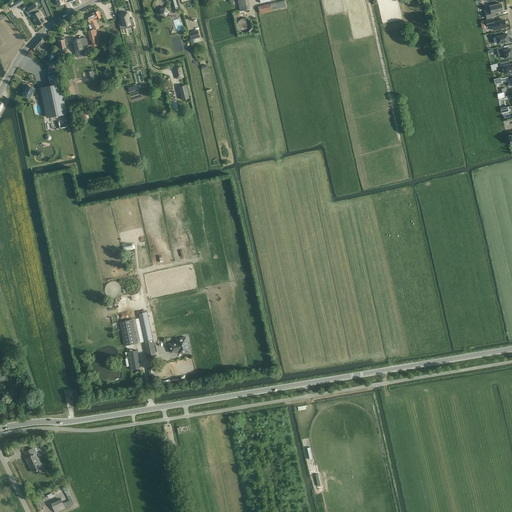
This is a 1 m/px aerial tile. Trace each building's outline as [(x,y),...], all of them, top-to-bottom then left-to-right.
[(22,0),(18,0),(11,4),(13,8),(24,2),(22,0)] [(237,0),(239,7),(240,11),(250,9),(250,5),(248,0),(237,0)] [(285,1),(259,5),(260,12),(286,8),(285,1)] [(490,6),(491,10),(485,12),(487,18),(496,16),(495,13),(503,11),(501,3),(491,6),(490,6)] [(36,22),(39,26),(46,21),(35,4),(28,8),(35,19),(34,20),(35,22),(36,22)] [(160,15),(166,17),(169,12),(166,7),(160,8),(160,15)] [(91,40),(93,47),(100,45),(98,38),(96,29),(100,28),(96,20),(101,18),(98,11),(87,16),(90,23),(93,30),(89,30),(91,40)] [(119,22),(121,29),(125,27),(124,26),(130,24),(130,26),(135,25),(133,18),(130,19),(128,12),(120,14),(122,21),(119,22)] [(252,25),(252,23),(252,22),(250,20),(249,19),(248,18),(247,18),(245,17),(244,17),(242,18),(241,18),(240,19),(239,20),(238,22),(237,23),(237,25),(237,26),(238,28),(238,29),(239,30),(240,31),(241,32),(243,32),(244,32),(246,32),(247,32),(249,31),(250,30),(251,30),(251,28),(252,27),(252,25)] [(493,26),(494,30),(506,28),(506,26),(507,26),(506,21),(505,22),(504,20),(494,22),(494,19),(486,21),(487,28),(493,26)] [(191,40),(200,38),(198,30),(189,33),(191,40)] [(496,37),(498,44),(509,41),(508,39),(509,39),(508,36),(507,34),(501,35),(500,33),(494,34),(495,37),(496,37)] [(76,54),(84,52),(83,49),(88,48),(86,37),(73,40),(76,54)] [(36,50),(40,55),(44,51),(39,47),(44,41),(40,38),(32,47),(36,50)] [(63,48),(64,52),(67,51),(66,47),(64,39),(58,40),(60,49),(63,48)] [(504,54),(505,58),(511,56),(511,50),(511,49),(505,50),(504,47),(497,49),(498,56),(504,54)] [(504,66),(506,74),(511,72),(511,63),(510,64),(510,61),(500,63),(501,67),(504,66)] [(181,67),(174,69),(177,79),(184,78),(181,67)] [(51,85),(41,87),(47,117),(67,113),(59,74),(49,76),(51,85)] [(128,87),(130,94),(139,89),(137,83),(128,87)] [(29,99),(35,89),(28,85),(22,94),(29,99)] [(189,98),(186,85),(179,87),(182,100),(189,98)] [(31,110),(24,111),(29,139),(36,138),(31,110)] [(369,158),(369,157),(369,156),(368,154),(367,154),(366,153),(365,152),(363,152),(362,152),(361,153),(359,154),(359,155),(358,156),(358,158),(358,159),(358,160),(359,161),(360,162),(361,163),(362,163),(363,163),(365,163),(367,163),(367,162),(368,161),(369,160),(369,158)] [(384,174),(384,173),(384,172),(383,170),(382,168),(381,167),(379,165),(378,164),(376,163),(374,163),(372,163),(370,164),(368,164),(367,166),(365,167),(364,169),(363,171),(363,173),(363,175),(364,177),(365,179),(366,181),(367,182),(369,183),(371,184),(373,184),(375,184),(377,183),(379,182),(381,181),(382,179),(383,177),(384,175),(384,174)] [(148,357),(156,355),(147,312),(138,314),(148,357)] [(124,346),(137,343),(132,319),(119,322),(124,346)] [(179,351),(179,354),(189,352),(186,337),(176,339),(177,342),(169,344),(171,353),(179,351)] [(128,352),(131,370),(140,368),(137,350),(128,352)] [(26,458),(33,472),(38,470),(42,468),(36,454),(37,453),(34,447),(24,452),(27,458),(26,458)] [(66,508),(74,504),(67,488),(64,489),(69,500),(64,502),(66,508)] [(441,511),(438,498),(421,503),(423,511),(441,511)] [(55,511),(56,511),(66,508),(61,499),(51,503),(55,511)]
